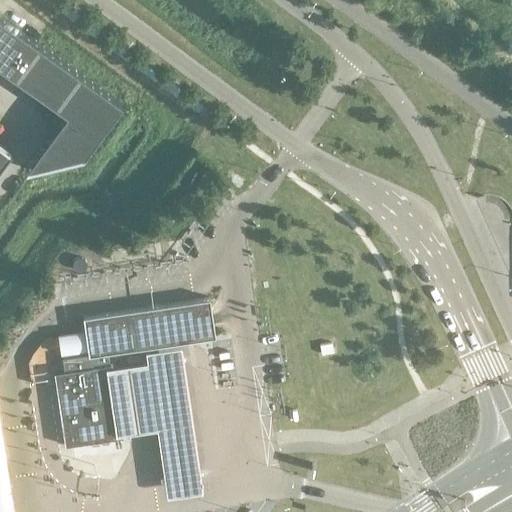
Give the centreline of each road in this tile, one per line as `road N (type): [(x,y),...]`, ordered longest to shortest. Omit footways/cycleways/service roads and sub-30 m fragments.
road 1 (tertiary): [(93,0),(405,224),(511,426)]
road 2 (tertiary): [(511,323),(422,135),(388,89),(281,0)]
